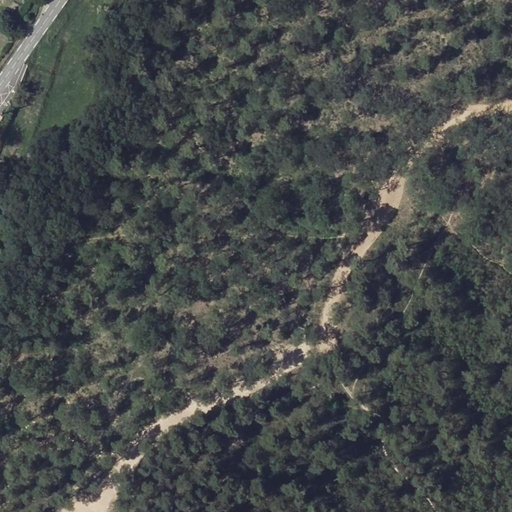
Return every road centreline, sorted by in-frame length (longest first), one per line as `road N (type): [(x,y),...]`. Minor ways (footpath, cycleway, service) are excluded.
road 1 (track): [(112,511),(121,478),(151,434),(306,348),(327,324),(396,184)]
road 2 (track): [(396,184),(448,124),(511,105)]
